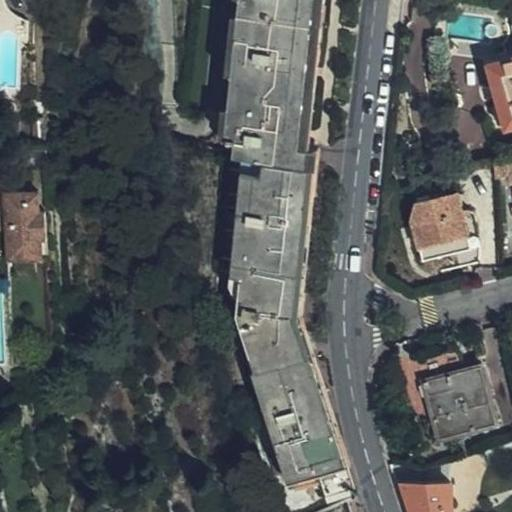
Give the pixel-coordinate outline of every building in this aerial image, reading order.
[(204,114),(215,0),(189,0),(178,111),(204,114)] [(252,159),(299,163),(314,0),(242,0),(229,138),(237,141),(235,157),(245,158),(252,159)] [(443,66),(445,49),(434,48),(433,65),(443,66)] [(511,125),(511,58),(494,64),(499,81),(511,77),(511,97),(504,100),(506,104),(498,106),(504,125),(511,123),(511,125)] [(511,77),(499,81),(504,100),(511,97),(511,77)] [(52,168),(53,149),(23,150),(23,168),(52,168)] [(511,157),(499,162),(504,176),(510,174),(511,182),(511,157)] [(297,320),(311,164),(299,163),(252,159),(245,158),(234,277),(243,278),(240,316),(259,372),(255,373),(292,482),(346,464),(297,320)] [(10,262),(50,259),(50,240),(56,239),(54,212),(48,212),(46,192),(8,196),(10,262)] [(460,238),(471,235),(460,194),(418,205),(415,220),(426,261),(464,250),(460,238)] [(474,247),(471,235),(460,238),(464,250),(474,247)] [(501,423),(484,364),(425,381),(443,439),(501,423)] [(500,419),(511,415),(511,384),(511,381),(491,386),(500,419)] [(425,469),(415,467),(416,483),(447,483),(447,463),(425,469)] [(356,497),(350,476),(325,485),(333,509),(356,497)] [(447,483),(416,483),(405,484),(413,511),(453,511),(452,483),(447,483)]
